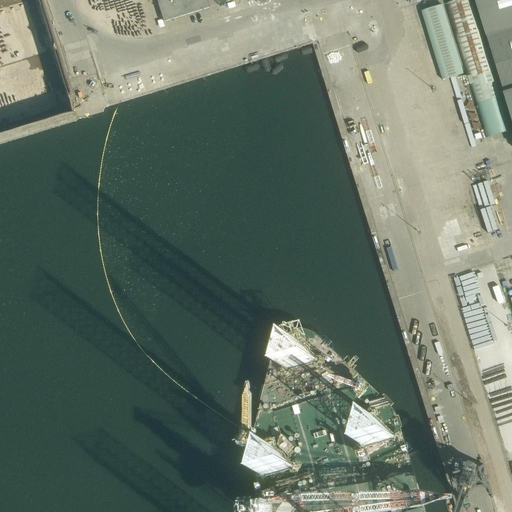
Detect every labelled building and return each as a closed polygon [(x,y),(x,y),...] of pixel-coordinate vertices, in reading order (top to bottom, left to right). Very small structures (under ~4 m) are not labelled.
[(210,8),(207,0),(156,0),(163,22),(210,8)] [(470,0),(463,0),(446,5),(486,139),(510,132),(470,0)] [(511,0),(475,0),(511,118),(511,0)] [(444,5),(422,12),(443,81),(465,75),(444,5)] [(0,64),(1,58),(7,56),(8,50),(4,54),(0,50),(0,45),(7,43),(2,37),(5,34),(0,33),(0,64)] [(457,150),(421,160),(437,219),(473,210),(457,150)]
